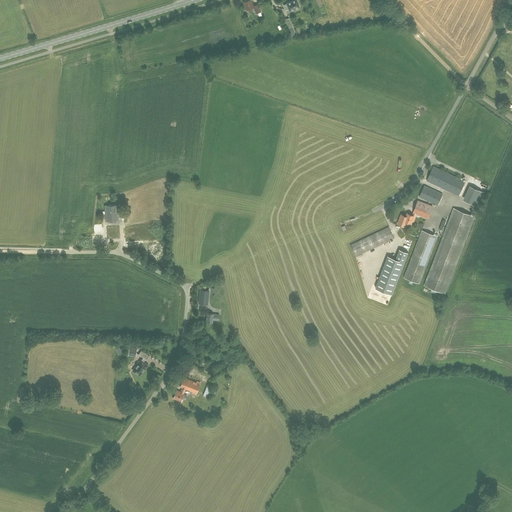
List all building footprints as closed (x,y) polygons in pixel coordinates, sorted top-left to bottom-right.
[(261,11),(258,4),(253,6),(251,0),(247,0),(244,1),(247,9),(248,9),(250,14),(253,12),(251,8),(253,7),(256,14),(257,13),(259,16),(260,16),(262,16),(261,13),(261,12),(261,11)] [(288,7),(289,11),(300,7),(296,0),(293,0),(286,3),(286,4),(283,5),(285,8),(288,7)] [(288,28),(293,26),(289,18),(284,20),(288,28)] [(433,166),(427,181),(458,196),(465,181),(433,166)] [(419,197),(437,205),(443,194),(425,185),(419,197)] [(479,206),(481,202),(469,196),(467,201),(479,206)] [(405,226),(406,225),(407,222),(411,224),(413,221),(414,221),(417,214),(428,218),(432,206),(418,201),(413,212),(414,212),(413,215),(407,213),(406,216),(401,214),(398,221),(398,223),(405,226)] [(106,221),(118,220),(117,205),(105,205),(106,221)] [(445,293),(460,254),(475,217),(454,208),(440,243),(424,285),(432,288),(430,292),(436,294),(438,290),(445,293)] [(122,238),(122,225),(109,225),(109,238),(122,238)] [(389,227),(350,245),(356,256),(390,240),(394,238),(389,227)] [(419,283),(436,241),(437,236),(422,230),(421,233),(420,235),(418,241),(404,277),(410,280),(409,283),(412,285),(413,281),(419,283)] [(388,255),(375,288),(392,295),(408,252),(399,249),(396,258),(388,255)] [(207,304),(209,291),(200,290),(199,303),(207,304)] [(219,320),(219,315),(213,314),(207,313),(206,321),(212,322),(212,320),(219,320)] [(128,355),(136,356),(137,348),(129,347),(128,355)] [(147,360),(150,356),(142,350),(139,354),(143,358),(141,360),(140,359),(133,370),(140,376),(148,365),(144,362),(145,359),(147,360)] [(197,382),(184,377),(180,387),(182,388),(185,389),(193,392),(192,393),(196,394),(200,382),(197,381),(197,382)] [(184,393),(185,389),(182,388),(181,392),(176,390),(173,398),(181,401),(184,393)]
